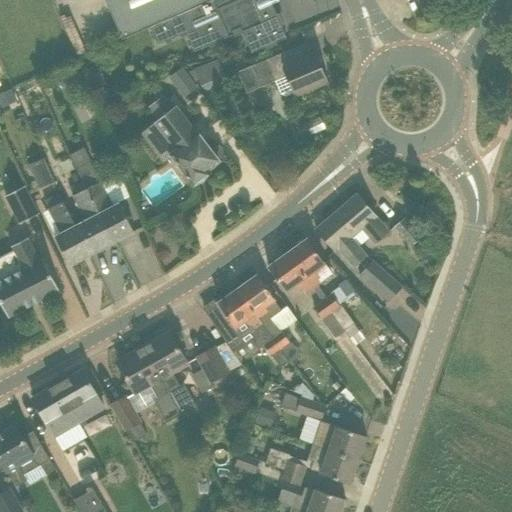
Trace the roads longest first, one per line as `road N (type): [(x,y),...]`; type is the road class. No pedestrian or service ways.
road 1 (tertiary): [(0,387),(164,297),(383,135)]
road 2 (unclassified): [(379,511),(474,221),(468,174),(439,134)]
